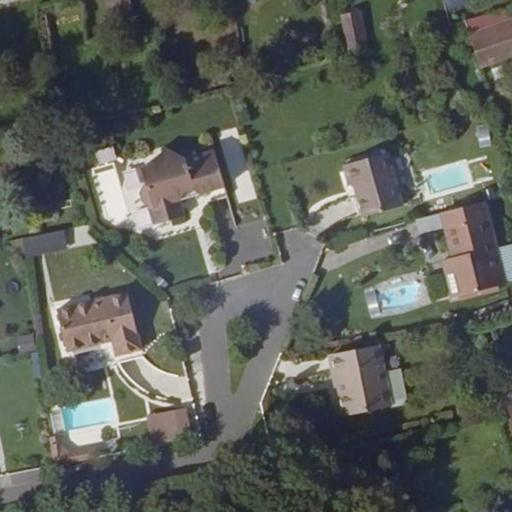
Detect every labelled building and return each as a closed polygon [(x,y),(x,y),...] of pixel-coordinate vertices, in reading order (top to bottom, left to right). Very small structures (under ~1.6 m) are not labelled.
[(109,0),(113,19),(134,15),(131,0),(109,0)] [(364,11),(342,12),(345,48),(366,46),(364,11)] [(259,37),(240,39),(245,82),(264,77),(259,37)] [(238,126),(220,131),(237,203),(255,199),(238,126)] [(195,198),(221,190),(210,151),(181,160),(160,148),(151,165),(134,169),(139,186),(132,197),(135,207),(147,212),(152,229),(182,220),(177,204),(175,196),(193,191),(195,198)] [(403,206),(388,152),(344,165),(350,186),(354,185),(363,217),(403,206)] [(175,196),(177,204),(195,198),(193,191),(175,196)] [(452,298),(506,284),(485,201),(441,212),(452,257),(454,266),(445,269),(452,298)] [(266,236),(266,219),(238,219),(238,229),(258,229),(258,236),(266,236)] [(452,257),(443,260),(445,269),(454,266),(452,257)] [(117,355),(142,349),(128,293),(57,310),(67,352),(113,340),(117,355)] [(385,374),(379,344),(329,355),(336,387),(338,387),(344,417),(392,407),(385,374)] [(392,407),(401,405),(406,399),(400,372),(385,374),(392,407)] [(148,413),(152,443),(191,438),(188,408),(148,413)] [(58,439),(51,440),(55,466),(97,457),(96,450),(66,456),(60,450),(58,439)]
